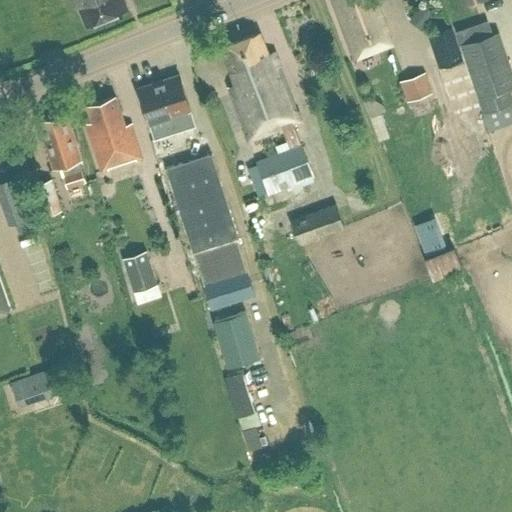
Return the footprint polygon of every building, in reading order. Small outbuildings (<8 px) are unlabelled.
[(70,0),(74,8),(78,7),(86,27),(128,10),(124,0),(70,0)] [(392,44),(380,13),(374,16),(367,0),(331,0),(354,58),(392,44)] [(491,0),(458,0),(463,12),(492,2),(491,0)] [(486,19),(455,30),(479,100),(483,110),(511,100),(508,92),(509,87),(511,86),(511,74),(511,71),(504,73),(486,19)] [(428,34),(438,66),(461,58),(452,26),(428,34)] [(227,86),(240,121),(293,101),(274,51),(267,54),(258,32),(221,46),(235,83),(227,86)] [(421,72),(394,79),(399,101),(426,94),(421,72)] [(154,138),(195,125),(179,75),(138,88),(154,138)] [(91,121),(85,123),(101,171),(107,169),(106,167),(135,157),(135,160),(142,157),(131,122),(125,124),(115,95),(86,105),(91,121)] [(259,196),(268,192),(313,175),(293,123),(300,120),(293,101),(240,121),(248,141),(281,129),(285,140),(275,144),(277,151),(255,159),(259,168),(249,172),(259,196)] [(53,167),(60,165),(67,188),(86,182),(79,159),(81,159),(66,112),(38,120),(53,167)] [(193,251),(236,237),(238,236),(211,152),(165,167),(193,251)] [(45,215),(62,210),(52,178),(35,183),(45,215)] [(335,203),(291,219),(299,242),(344,226),(335,203)] [(193,251),(203,282),(245,268),(236,237),(193,251)] [(454,245),(424,257),(432,278),(462,266),(454,245)] [(122,257),(133,290),(137,303),(161,296),(157,283),(146,249),(122,257)] [(203,282),(211,308),(254,294),(245,268),(203,282)] [(259,356),(246,309),(212,319),(226,366),(259,356)] [(64,364),(24,378),(31,399),(71,385),(64,364)] [(243,370),(224,376),(237,416),(238,416),(242,429),(260,423),(257,410),(255,410),(243,370)]
